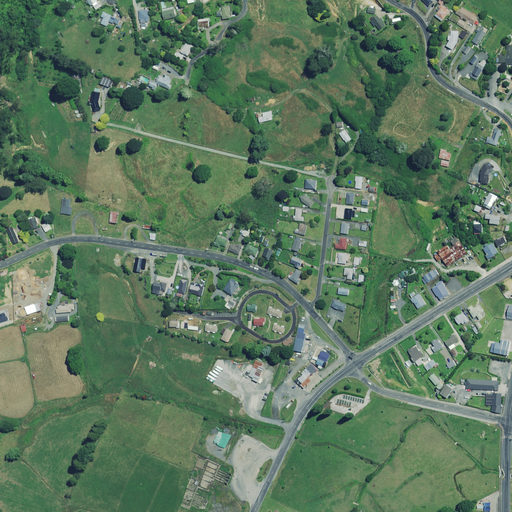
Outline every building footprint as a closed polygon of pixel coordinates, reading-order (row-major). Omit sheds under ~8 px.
[(442,5),(445,0),(444,0),(440,0),(438,3),(441,5),(439,8),(441,9),(435,16),(442,21),(450,11),(442,5)] [(231,18),(229,6),(221,7),(222,11),(216,12),(217,17),(222,16),(223,20),(231,18)] [(478,18),(460,6),(456,13),(461,17),(461,18),(462,19),(463,18),(467,21),(465,23),(460,19),(457,24),(465,29),(469,22),(473,25),(478,18)] [(178,17),(177,12),(175,7),(162,10),(165,20),(178,17)] [(150,19),(150,8),(146,8),(146,10),(140,10),(140,20),(144,20),(144,22),(149,22),(149,19),(150,19)] [(122,26),(118,25),(121,20),(104,12),(102,17),(105,18),(102,24),(107,26),(110,22),(113,23),(114,22),(118,24),(116,27),(120,29),(122,26)] [(384,20),(379,15),(378,16),(375,18),(371,22),(375,26),(377,25),(381,30),(386,26),(382,21),(384,20)] [(210,26),(209,19),(197,20),(199,30),(205,29),(205,27),(210,26)] [(486,33),(478,28),(476,31),(478,32),(472,42),(478,45),(486,33)] [(459,32),(450,31),(450,32),(452,32),(451,36),(449,36),(449,40),(450,41),(447,46),(453,50),(458,42),(459,32)] [(194,47),(187,43),(181,52),(188,56),(194,47)] [(511,45),(507,45),(506,55),(498,55),(498,58),(496,58),(496,63),(506,63),(506,65),(511,64),(511,45)] [(184,56),(177,52),(175,55),(177,56),(176,59),(182,61),(184,56)] [(485,67),(478,63),(476,67),(477,67),(473,74),(479,77),(485,67)] [(157,84),(169,89),(171,85),(169,84),(172,78),(166,76),(165,78),(161,76),(157,84)] [(113,81),(103,77),(101,84),(110,88),(113,81)] [(158,84),(151,81),(149,86),(153,88),(153,89),(155,90),(158,84)] [(101,97),(93,95),(92,102),(90,102),(91,105),(92,105),(95,112),(102,110),(100,103),(101,97)] [(273,116),(272,111),(263,113),(264,117),(259,118),(260,123),(273,120),(272,117),(273,116)] [(502,131),(496,129),(492,138),(488,137),(486,142),(496,146),(502,131)] [(352,140),(345,130),(340,134),(345,141),(345,140),(347,143),(352,140)] [(451,151),(440,149),(438,157),(449,160),(451,151)] [(494,168),(486,164),(481,172),(481,181),(484,181),(484,184),(488,184),(489,178),(494,168)] [(364,177),(356,177),(356,182),(357,182),(356,188),(363,189),(364,177)] [(303,202),(311,208),(314,202),(308,198),(306,194),(300,197),(303,202)] [(346,205),(353,205),(354,195),(347,194),(346,205)] [(497,197),(489,194),(483,206),(490,209),(494,201),(495,201),(497,197)] [(72,200),(64,199),(62,214),(72,215),(73,208),(71,207),(72,200)] [(303,210),(297,209),(296,216),(295,216),(294,220),(304,222),(304,218),(302,217),(303,210)] [(344,219),(351,219),(352,210),(345,209),(344,219)] [(119,213),(111,212),(110,223),(118,224),(119,213)] [(500,217),(487,214),(486,219),(491,220),(490,223),(498,225),(500,217)] [(32,217),(29,218),(28,218),(32,230),(39,228),(38,224),(39,223),(37,216),(32,217)] [(52,229),(48,223),(42,226),(46,232),(52,229)] [(308,226),(301,224),(299,230),(296,229),(295,233),(305,235),(308,226)] [(482,224),(474,224),(474,234),(483,234),(482,224)] [(20,242),(14,227),(8,229),(14,245),(20,242)] [(506,242),(503,236),(495,241),(498,247),(501,246),(502,247),(505,245),(504,243),(506,242)] [(229,241),(218,237),(215,245),(220,247),(221,245),(226,247),(229,241)] [(468,254),(457,237),(451,241),(454,246),(450,248),(448,245),(438,252),(439,253),(435,256),(438,262),(443,259),(448,267),(468,254)] [(336,249),(346,250),(347,239),(340,238),(339,245),(336,245),(336,249)] [(303,242),(296,240),(292,250),(299,252),(303,242)] [(496,257),(495,255),(498,253),(493,243),(488,246),(487,244),(482,247),(488,255),(486,256),(489,260),(492,258),(493,259),(496,257)] [(244,246),(239,244),(238,247),(231,245),(229,250),(240,255),(244,246)] [(245,252),(252,254),(249,257),(253,260),(256,256),(259,249),(249,244),(245,252)] [(274,251),(267,248),(263,256),(267,257),(266,259),(270,261),(274,251)] [(347,254),(339,253),(338,258),(339,258),(339,263),(346,264),(347,254)] [(143,257),(137,256),(135,270),(140,271),(143,257)] [(303,261),(293,257),(291,263),(296,265),(295,267),(300,269),(303,261)] [(355,269),(345,268),(344,275),(348,276),(348,279),(352,280),(353,273),(355,273),(355,269)] [(302,272),(297,269),(294,274),(291,272),(288,278),(298,284),(300,280),(299,279),(302,272)] [(437,278),(436,277),(440,275),(436,270),(425,277),(426,278),(423,281),(425,285),(428,283),(429,284),(437,278)] [(182,279),(179,293),(183,294),(185,295),(189,281),(182,279)] [(240,284),(236,281),(235,283),(231,280),(224,290),(233,296),(236,291),(235,291),(240,284)] [(450,295),(441,281),(436,284),(437,286),(432,288),(437,297),(438,296),(440,300),(450,295)] [(168,284),(162,282),(161,284),(156,282),(153,293),(161,294),(161,291),(166,292),(168,284)] [(205,285),(201,284),(200,287),(191,285),(190,291),(192,291),(192,293),(198,294),(197,295),(202,296),(205,285)] [(425,305),(419,294),(411,299),(414,303),(418,309),(425,305)] [(237,303),(232,299),(228,305),(233,309),(237,303)] [(75,309),(74,305),(59,306),(59,309),(57,309),(57,313),(72,312),(72,310),(75,309)] [(483,312),(479,305),(474,308),(472,306),(468,308),(474,318),(477,316),(479,320),(483,317),(481,313),(483,312)] [(272,316),(273,316),(277,317),(277,318),(281,319),(283,312),(281,311),(281,310),(278,309),(277,310),(273,309),(273,308),(270,307),(270,308),(269,308),(267,314),(270,315),(269,316),(272,316)] [(469,321),(463,313),(455,319),(459,325),(462,323),(463,325),(469,321)] [(255,317),(255,318),(255,325),(258,325),(258,327),(259,327),(259,325),(265,326),(265,319),(265,318),(255,317)] [(280,325),(277,325),(278,324),(275,323),(275,324),(274,324),(272,331),(274,331),(274,332),(277,332),(280,333),(280,334),(282,334),(282,333),(283,334),(285,326),(282,326),(280,325)] [(211,332),(213,333),(216,333),(216,332),(218,332),(218,326),(217,326),(217,325),(214,325),(212,325),(209,325),(209,324),(207,324),(207,325),(206,325),(206,332),(208,332),(208,333),(211,333),(211,332)] [(299,327),(294,349),(303,350),(306,332),(305,332),(306,328),(299,327)] [(234,332),(224,328),(222,333),(224,335),(222,339),(229,343),(232,337),(234,332)] [(459,341),(455,336),(445,342),(450,350),(456,347),(454,344),(459,341)] [(288,340),(288,341),(283,342),(285,347),(289,346),(289,344),(294,343),(293,338),(288,340)] [(443,348),(437,339),(432,342),(434,346),(432,348),(435,353),(443,348)] [(510,345),(493,341),(491,350),(508,354),(510,345)] [(322,349),(319,357),(326,360),(330,352),(322,349)] [(253,379),(258,381),(265,366),(263,364),(264,361),(256,358),(250,374),(254,375),(253,379)] [(436,365),(433,361),(427,365),(430,369),(434,367),(435,368),(437,367),(436,365)] [(456,365),(453,361),(446,364),(449,369),(456,365)] [(298,377),(302,381),(317,369),(311,362),(303,368),(305,370),(298,377)] [(440,382),(434,374),(429,378),(436,385),(440,382)] [(499,379),(466,377),(466,387),(498,388),(499,379)] [(440,392),(446,397),(453,387),(447,383),(440,392)] [(493,391),(492,409),(501,410),(503,392),(493,391)] [(484,502),(484,505),(477,505),(477,509),(484,509),(484,511),(491,511),(491,503),(484,502)]
